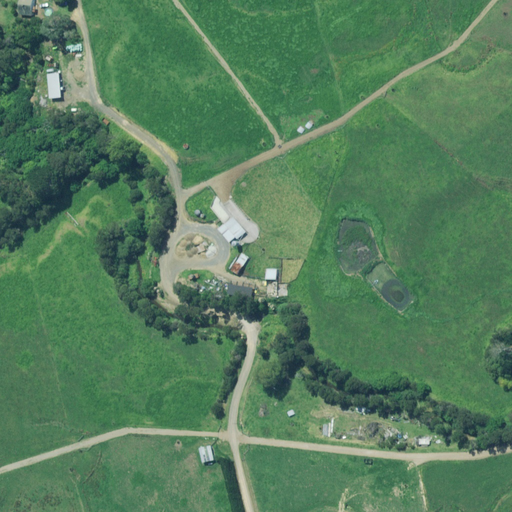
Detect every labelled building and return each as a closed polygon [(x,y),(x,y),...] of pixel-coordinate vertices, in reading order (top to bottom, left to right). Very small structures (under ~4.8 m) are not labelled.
[(36,16),(36,0),(23,0),(23,15),(36,16)] [(249,233),(236,217),(222,229),(226,234),(230,239),(232,237),(235,241),(239,238),(241,239),(249,233)] [(206,251),(204,244),(196,247),(198,254),(206,251)] [(251,258),(245,254),(235,271),(241,275),(251,258)] [(280,270),(270,269),(269,289),(279,289),(280,270)] [(218,461),(214,446),(203,449),(206,463),(218,461)]
